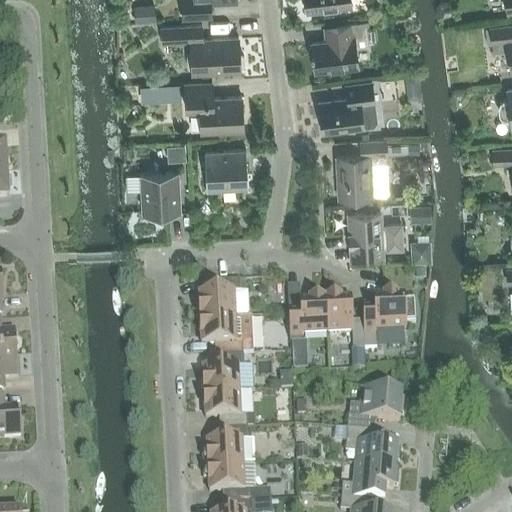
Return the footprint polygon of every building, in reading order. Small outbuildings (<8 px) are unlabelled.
[(182,0),(183,16),(211,15),(210,1),(225,0),(182,0)] [(350,0),(305,0),(307,11),(351,6),(350,0)] [(133,15),(134,23),(153,21),(152,13),(133,15)] [(366,21),(337,25),(325,27),(326,41),(311,43),(315,71),(332,68),(332,70),(358,67),(356,47),(369,45),(366,21)] [(511,24),(490,27),(493,51),(509,50),(511,72),(511,24)] [(191,51),(187,54),(188,67),(192,69),(192,73),(240,71),(240,67),(244,65),(244,55),(239,53),(239,37),(203,39),(202,25),(162,27),(163,42),(191,41),(191,51)] [(250,79),(237,80),(237,94),(251,94),(250,79)] [(373,125),(376,120),(374,101),(375,101),(372,81),(346,84),(348,98),(319,102),(323,132),(364,127),(364,126),(373,125)] [(185,83),(186,109),(200,108),(201,131),(243,129),(242,96),(213,98),(212,82),(185,83)] [(142,88),(143,100),(179,98),(179,86),(142,88)] [(511,128),(511,127),(511,88),(507,89),(508,100),(504,100),(502,103),(501,104),(500,106),(500,107),(500,109),(500,110),(500,111),(500,112),(501,113),(502,115),(504,116),(506,118),(511,118),(511,128)] [(362,155),(337,156),(339,198),(372,196),(385,195),(388,192),(387,162),(386,139),(361,141),(362,155)] [(511,148),(493,149),(494,163),(511,162),(511,148)] [(205,168),(206,191),(248,189),(247,165),(246,149),(205,151),(205,168)] [(4,171),(0,170),(0,196),(6,196),(5,187),(8,183),(8,176),(4,172),(4,171)] [(165,213),(181,212),(179,171),(163,172),(140,173),(142,214),(165,213)] [(380,212),(350,214),(351,234),(349,234),(350,245),(351,245),(352,261),(382,260),(382,248),(388,247),(388,251),(404,250),(403,225),(387,226),(387,228),(381,229),(380,212)] [(200,318),(200,319),(235,318),(234,293),(240,292),(239,280),(211,282),(212,294),(198,294),(199,303),(198,303),(198,305),(197,307),(197,315),(199,316),(199,318),(200,318)] [(404,301),(403,295),(398,295),(396,295),(394,293),(386,294),(384,295),(383,295),(383,296),(374,296),(374,305),(362,306),(363,321),(365,349),(377,349),(376,332),(405,330),(405,324),(415,323),(414,301),(404,301)] [(352,333),(353,350),(365,349),(363,321),(351,322),(350,298),(341,298),(339,298),(337,296),(330,296),(328,298),(326,298),(326,299),(325,299),(327,334),(329,334),(329,337),(330,340),(333,343),(336,344),(340,343),(342,340),(343,336),(343,334),(352,333)] [(302,336),(327,334),(325,299),(324,299),(322,299),(320,297),(312,297),(310,299),(309,299),(309,300),(300,300),(301,314),(289,314),(290,342),(302,342),(302,336)] [(1,318),(0,317),(0,354),(15,354),(14,332),(2,332),(1,318)] [(215,356),(243,354),(254,354),(252,317),(235,318),(200,319),(200,321),(199,321),(199,322),(198,324),(198,333),(200,334),(200,336),(201,344),(214,344),(215,356)] [(306,343),(292,343),(293,370),(307,370),(306,343)] [(15,354),(0,354),(0,391),(5,391),(5,377),(16,376),(15,354)] [(203,392),(204,394),(239,392),(238,367),(244,366),(243,354),(215,356),(215,368),(202,368),(203,377),(202,377),(202,379),(201,381),(201,389),(203,390),(203,392)] [(350,404),(349,416),(348,429),(372,432),(373,420),(399,422),(400,415),(403,415),(405,398),(401,398),(402,393),(362,389),(361,405),(350,404)] [(218,418),(219,430),(247,428),(246,416),(240,417),(239,392),(204,394),(204,395),(203,395),(203,396),(202,398),(202,406),(204,408),(204,410),(205,418),(218,418)] [(4,396),(0,395),(0,439),(3,439),(3,438),(20,437),(19,421),(21,421),(20,416),(19,416),(18,409),(5,410),(4,396)] [(207,466),(207,468),(243,465),(242,441),(247,440),(247,428),(219,430),(219,442),(206,442),(207,451),(206,451),(206,453),(205,455),(205,463),(207,464),(207,466)] [(357,453),(356,464),(395,468),(395,463),(399,463),(400,449),(397,449),(397,446),(371,443),(372,432),(348,429),(346,452),(357,453)] [(395,468),(356,464),(354,485),(343,484),(342,498),(366,500),(384,501),(385,490),(393,490),(393,487),(397,487),(398,473),(395,473),(395,468)] [(222,492),(223,504),(251,502),(250,490),(244,491),(243,465),(207,468),(208,469),(207,469),(207,470),(205,472),(206,480),(208,482),(208,484),(209,492),(222,492)] [(351,511),(369,511),(365,511),(366,500),(342,498),(341,511),(351,511)] [(271,511),(271,501),(251,502),(223,504),(223,511),(271,511)]
